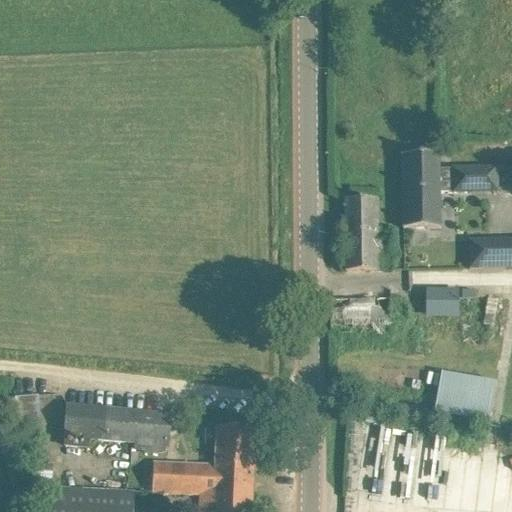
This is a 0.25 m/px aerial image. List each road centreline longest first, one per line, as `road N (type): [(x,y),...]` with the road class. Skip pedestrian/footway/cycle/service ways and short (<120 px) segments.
road 1 (secondary): [(310,511),(306,0)]
road 2 (unknown): [(310,272),(511,280)]
